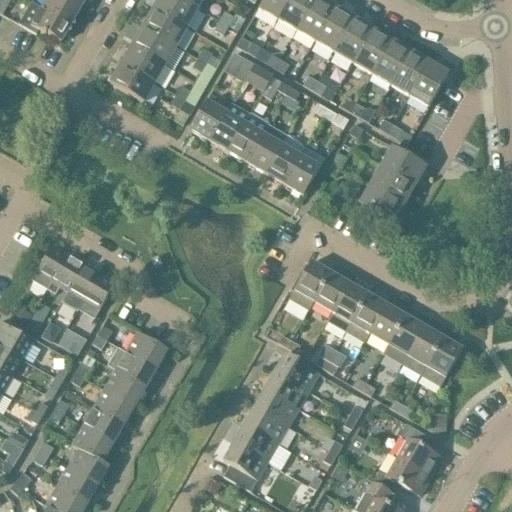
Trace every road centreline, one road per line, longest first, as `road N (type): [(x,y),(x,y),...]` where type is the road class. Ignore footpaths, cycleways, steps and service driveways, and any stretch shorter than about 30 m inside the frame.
road 1 (residential): [(511,303),(419,299),(319,236),(283,284)]
road 2 (residential): [(184,327),(144,303),(130,268),(20,204)]
road 3 (residential): [(177,511),(268,345)]
road 4 (unclassified): [(511,166),(501,27)]
road 5 (residential): [(501,27),(431,26),(383,0)]
